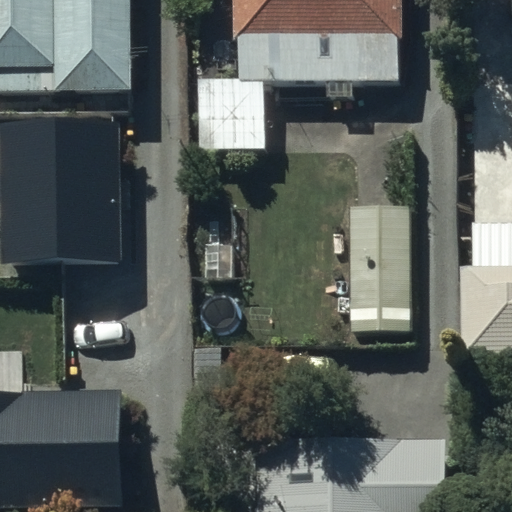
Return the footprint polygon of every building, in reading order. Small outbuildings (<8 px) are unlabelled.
[(139,0),(0,0),(0,91),(67,91),(67,115),(141,114),(139,0)] [(410,0),(246,0),(247,102),(411,102),(410,0)] [(130,141),(12,143),(15,288),(133,286),(130,141)] [(410,205),(352,206),(353,329),(411,328),(410,205)] [(511,266),(466,267),(466,354),(511,354),(511,266)] [(122,387),(0,387),(0,504),(123,504),(122,387)] [(450,511),(450,434),(255,435),(255,511),(450,511)]
